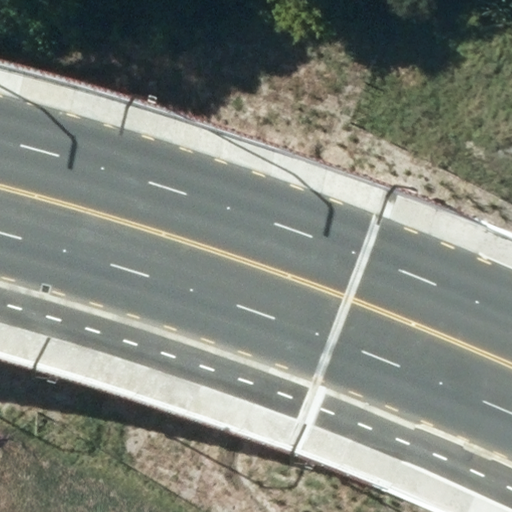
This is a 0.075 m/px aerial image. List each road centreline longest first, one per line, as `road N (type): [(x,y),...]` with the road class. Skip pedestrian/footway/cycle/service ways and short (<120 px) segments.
road 1 (secondary): [(511,423),(335,342),(0,235)]
road 2 (secondary): [(0,139),(366,260),(511,322)]
